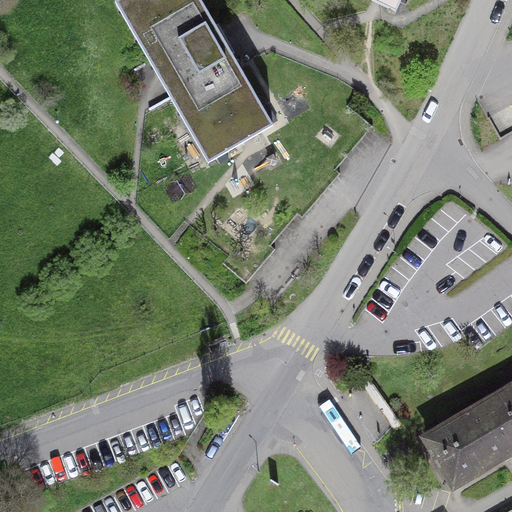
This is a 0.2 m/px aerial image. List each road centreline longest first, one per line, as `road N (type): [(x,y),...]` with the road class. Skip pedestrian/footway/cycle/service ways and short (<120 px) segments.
road 1 (residential): [(0,450),(216,376),(254,371),(278,378)]
road 2 (residential): [(420,143),(278,378)]
road 3 (residential): [(484,0),(420,143)]
road 4 (residential): [(278,378),(200,511)]
road 5 (residential): [(420,143),(511,223)]
